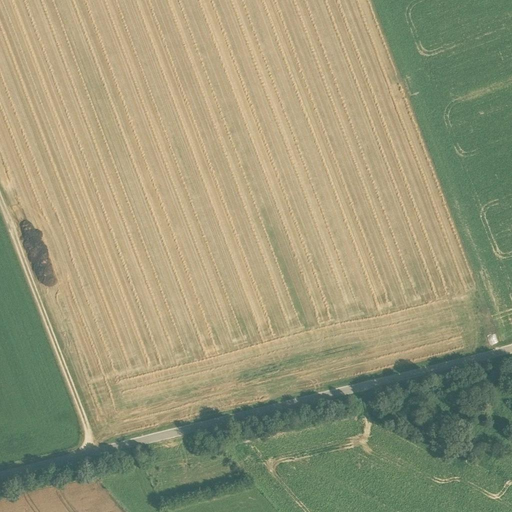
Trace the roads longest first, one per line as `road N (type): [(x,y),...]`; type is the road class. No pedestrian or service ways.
road 1 (unclassified): [(0,476),(511,348)]
road 2 (track): [(95,453),(0,204)]
